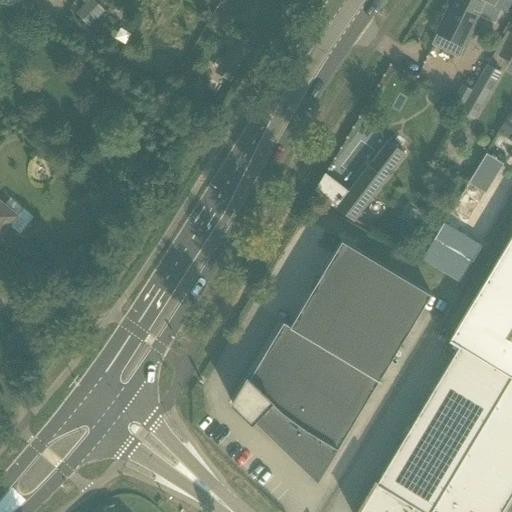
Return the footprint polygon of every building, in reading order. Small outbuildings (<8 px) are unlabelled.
[(485,0),(502,8),(506,10),(510,0),(453,0),(438,32),(432,44),(459,56),(460,56),(479,15),(485,0)] [(90,23),(99,14),(88,4),(79,13),(90,23)] [(60,28),(66,32),(70,25),(64,21),(60,28)] [(230,63),(241,69),(256,43),(245,37),(230,63)] [(84,66),(92,52),(80,45),(72,58),(84,66)] [(475,117),(501,72),(487,64),(462,110),(475,117)] [(511,130),(511,121),(507,118),(500,129),(509,135),(511,130)] [(388,141),(338,208),(353,220),(404,153),(388,141)] [(484,150),(453,210),(470,218),(501,159),(484,150)] [(334,161),(326,170),(347,188),(355,178),(334,161)] [(148,165),(140,177),(149,183),(157,171),(148,165)] [(102,197),(88,198),(88,212),(102,211),(102,197)] [(0,201),(0,236),(17,216),(0,201)] [(422,259),(460,282),(482,245),(444,222),(422,259)] [(511,235),(450,339),(460,345),(511,376),(511,235)] [(342,240),(290,326),(379,380),(431,294),(342,240)] [(379,380),(290,326),(283,322),(262,358),(266,360),(252,382),(247,377),(232,403),(252,422),(257,417),(308,467),(305,470),(318,482),(379,380)] [(511,376),(460,345),(378,480),(377,479),(356,511),(497,511),(511,489),(511,376)]
